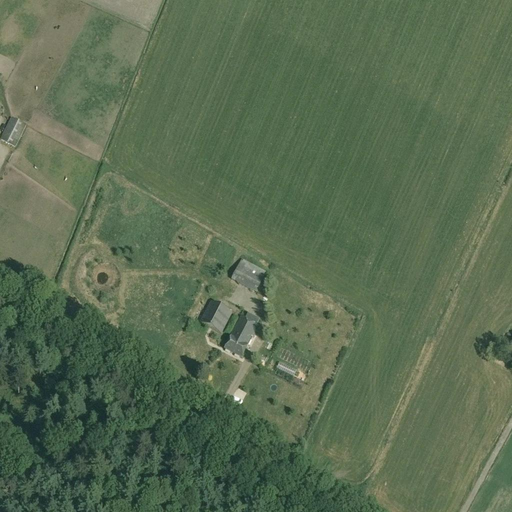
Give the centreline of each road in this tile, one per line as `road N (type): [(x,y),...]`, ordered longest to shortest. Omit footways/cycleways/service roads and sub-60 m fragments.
road 1 (tertiary): [(330,511),(0,287)]
road 2 (track): [(172,405),(0,505)]
